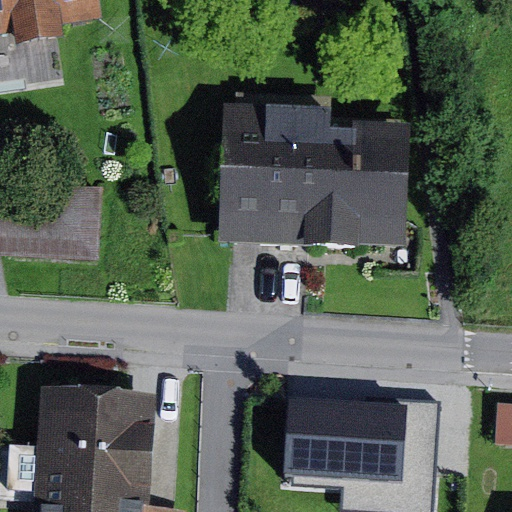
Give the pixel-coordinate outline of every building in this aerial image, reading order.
[(109,0),(0,0),(0,42),(23,39),(25,56),(74,49),(72,33),(114,27),(109,0)] [(370,256),(418,258),(424,138),(366,136),(365,145),(342,144),(343,115),(236,110),(230,252),(265,253),(317,256),(316,263),(369,265),(370,256)] [(71,224),(10,222),(8,266),(109,270),(112,192),(73,191),(71,224)] [(159,511),(166,405),(52,398),(45,511),(159,511)] [(448,511),(454,428),(279,417),(272,511),(448,511)]
